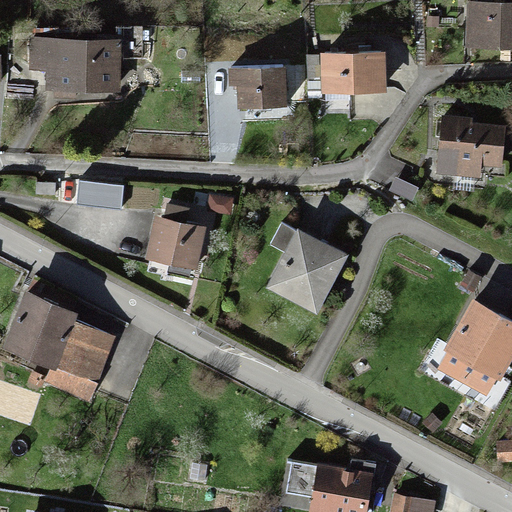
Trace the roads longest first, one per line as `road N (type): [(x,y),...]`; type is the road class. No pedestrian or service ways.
road 1 (unclassified): [(0,233),(511,504)]
road 2 (residential): [(0,165),(342,176),(365,161),(433,74),(511,71)]
